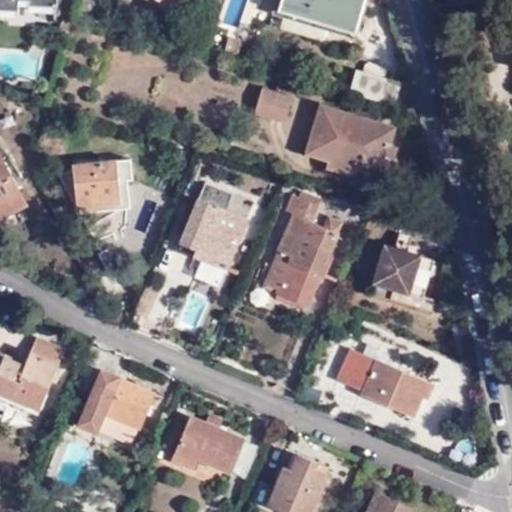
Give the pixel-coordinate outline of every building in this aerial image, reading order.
[(53,0),(0,0),(0,8),(12,9),(13,0),(25,0),(25,6),(53,9),(53,0)] [(228,0),(220,25),(246,34),(257,0),(228,0)] [(279,0),(278,4),(283,6),(278,22),(320,35),(325,19),(353,27),(360,0),(279,0)] [(227,37),(224,50),(237,53),(239,40),(227,37)] [(402,86),(360,74),(354,93),(396,106),(402,86)] [(288,96),(257,87),(250,113),(281,122),(288,96)] [(378,174),(383,156),(386,147),(391,128),(317,105),(304,151),(327,159),(325,165),(352,174),(354,166),(378,174)] [(386,147),(383,156),(390,159),(393,149),(386,147)] [(0,154),(0,214),(22,203),(0,154)] [(131,156),(117,157),(118,177),(133,177),(131,156)] [(118,177),(117,157),(74,159),(79,204),(98,201),(119,200),(118,177)] [(199,254),(226,267),(254,203),(205,184),(181,239),(196,245),(193,252),(199,254)] [(315,205),(289,197),(282,213),(290,216),(262,285),(275,290),(273,294),(305,308),(336,232),(309,221),(315,205)] [(409,240),(400,235),(393,248),(383,243),(368,281),(417,299),(431,264),(404,252),(409,240)] [(196,245),(181,239),(178,245),(193,252),(196,245)] [(227,267),(226,267),(199,254),(192,265),(222,278),(227,267)] [(64,347),(36,335),(24,361),(0,350),(0,391),(39,408),(64,347)] [(430,387),(349,350),(343,365),(352,369),(345,384),(362,392),(361,395),(411,418),(422,396),(425,398),(430,387)] [(156,393),(103,370),(85,412),(76,408),(70,420),(98,432),(100,430),(132,444),(139,427),(141,428),(156,393)] [(223,421),(208,415),(205,422),(180,412),(178,417),(187,421),(172,460),(195,469),(199,457),(233,470),(246,437),(221,428),(223,421)] [(311,511),(330,468),(292,453),(285,468),(283,467),(268,503),(288,511),(311,511)] [(418,511),(376,493),(367,511),(418,511)]
